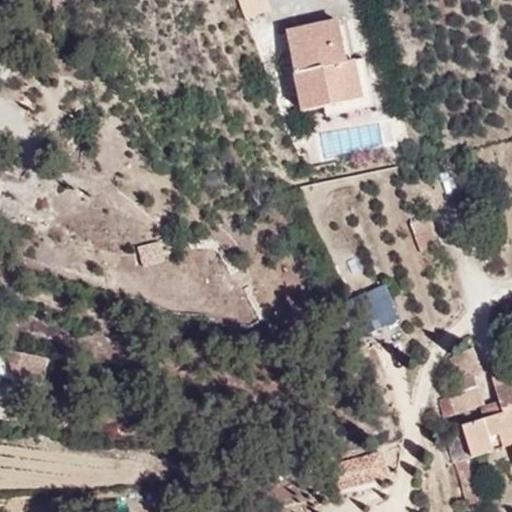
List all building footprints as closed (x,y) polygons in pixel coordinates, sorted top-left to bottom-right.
[(237,0),(245,18),(270,9),(266,0),(237,0)] [(379,117),(347,5),(264,23),(305,126),(379,117)] [(0,75),(15,58),(0,56),(0,75)] [(439,244),(430,214),(411,220),(419,249),(439,244)] [(143,266),(170,258),(164,236),(136,244),(143,266)] [(363,333),(403,315),(387,280),(347,299),(363,333)] [(511,372),(461,399),(467,458),(511,483),(511,372)]
